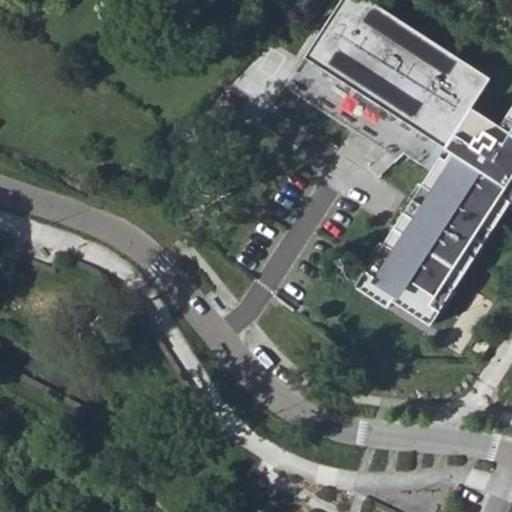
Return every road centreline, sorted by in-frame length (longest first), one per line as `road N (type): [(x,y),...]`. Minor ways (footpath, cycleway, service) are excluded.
road 1 (residential): [(0,188),(111,232),(153,261),(253,375),(328,428),(487,444),(511,454)]
road 2 (unknown): [(228,351),(333,189),(324,161),(261,125)]
